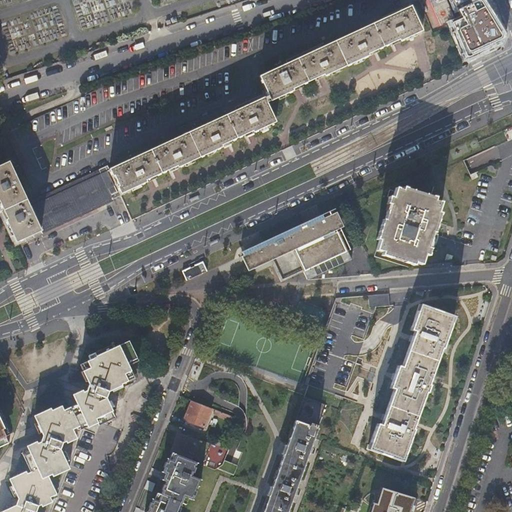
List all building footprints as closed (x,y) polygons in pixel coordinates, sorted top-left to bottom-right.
[(111,196),(113,199),(131,191),(130,190),(147,182),(146,181),(177,167),(177,168),(222,147),(221,146),(246,134),(252,131),(253,132),(275,122),(267,102),(293,90),(293,88),(323,74),(324,76),(368,55),(368,53),(398,39),(399,41),(421,30),(410,5),(259,76),(268,95),(213,120),(109,169),(108,166),(99,170),(101,173),(111,196)] [(63,22),(13,23),(13,29),(6,29),(6,43),(63,43),(63,22)] [(101,173),(40,201),(30,206),(9,162),(0,166),(0,211),(15,245),(104,204),(102,200),(111,196),(101,173)] [(429,247),(433,232),(432,231),(437,211),(435,210),(437,200),(430,198),(431,195),(398,188),(397,191),(390,189),(388,200),(384,199),(382,206),(384,206),(381,222),(379,222),(374,242),(377,243),(375,253),(382,255),(381,257),(413,265),(414,262),(421,264),(423,254),(427,255),(429,247)] [(240,253),(241,256),(333,214),(339,226),(342,224),(334,209),(240,253)] [(333,214),(241,256),(247,268),(292,247),(294,250),(304,272),(345,253),(351,251),(339,226),(333,214)] [(292,247),(247,268),(248,271),(294,250),(292,247)] [(304,272),(308,280),(349,262),(345,253),(304,272)] [(377,424),(375,430),(368,449),(402,460),(414,429),(413,428),(426,391),(427,392),(430,385),(428,384),(441,348),(443,348),(454,316),(420,304),(411,329),(414,331),(402,366),(398,365),(390,387),(394,389),(381,425),(377,424)] [(22,452),(29,467),(30,470),(27,472),(26,470),(9,478),(18,498),(16,504),(0,511),(36,511),(39,507),(52,501),(51,498),(54,497),(56,492),(49,477),(52,475),(54,477),(64,472),(68,463),(61,450),(64,442),(78,436),(74,428),(98,418),(101,425),(117,417),(107,396),(110,391),(122,385),(121,384),(134,378),(129,365),(138,361),(129,340),(113,348),(112,345),(88,356),(90,360),(80,365),(83,371),(81,372),(85,383),(88,382),(89,385),(87,391),(84,392),(83,389),(72,394),(77,404),(63,410),(61,405),(52,410),(50,407),(34,415),(43,435),(41,441),(38,442),(37,440),(26,445),(28,450),(22,452)] [(0,446),(8,442),(5,436),(11,433),(3,415),(19,408),(2,372),(0,372),(0,446)] [(325,404),(304,397),(288,439),(262,511),(287,511),(318,428),(317,428),(325,404)] [(213,408),(192,400),(184,419),(205,427),(213,408)] [(214,413),(233,420),(234,417),(215,409),(214,413)] [(171,452),(172,452),(192,460),(199,441),(179,433),(171,452)] [(192,460),(172,452),(170,459),(168,458),(166,462),(165,462),(163,467),(164,468),(163,472),(165,473),(163,480),(166,481),(165,485),(163,484),(161,490),(162,491),(161,494),(157,492),(155,499),(153,498),(152,502),(151,502),(149,507),(150,508),(147,511),(180,511),(182,508),(181,507),(183,503),(187,504),(190,498),(193,499),(194,496),(196,496),(198,491),(196,490),(201,479),(192,475),(194,472),(195,473),(197,467),(196,466),(198,462),(192,460)] [(409,511),(414,498),(381,487),(373,511),(409,511)]
